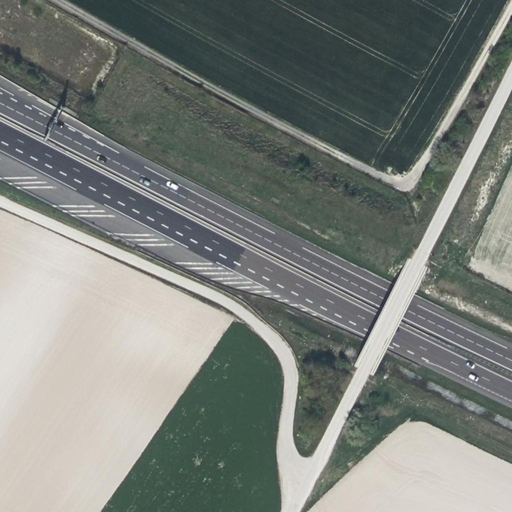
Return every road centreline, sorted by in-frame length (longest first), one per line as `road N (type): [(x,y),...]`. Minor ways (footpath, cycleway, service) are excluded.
road 1 (motorway): [(0,130),(511,390)]
road 2 (motorway): [(511,358),(0,103)]
road 3 (unclassified): [(511,70),(292,511)]
road 4 (track): [(303,487),(283,462),(288,383),(284,352),(267,329),(0,204)]
